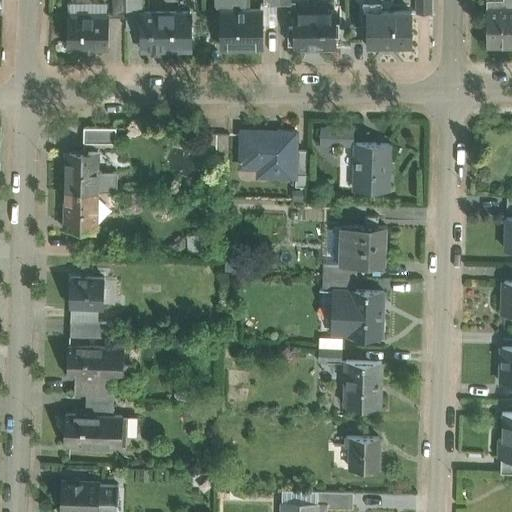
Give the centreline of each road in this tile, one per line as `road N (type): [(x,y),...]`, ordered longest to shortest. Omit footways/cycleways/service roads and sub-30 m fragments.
road 1 (residential): [(25,94),(462,87)]
road 2 (residential): [(438,511),(462,87)]
road 3 (residential): [(9,511),(25,94)]
